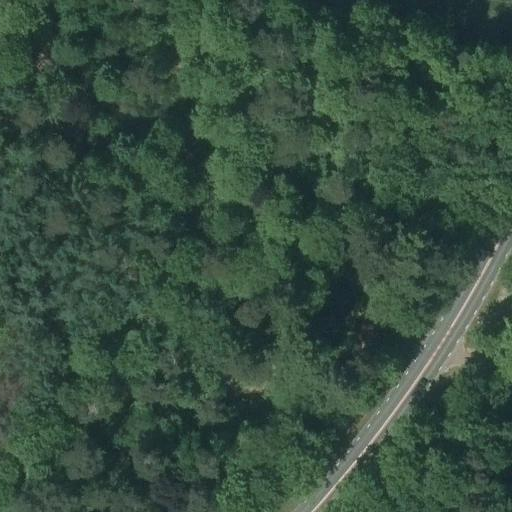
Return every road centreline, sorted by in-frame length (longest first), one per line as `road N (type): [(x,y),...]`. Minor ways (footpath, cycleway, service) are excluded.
road 1 (track): [(0,13),(439,344)]
road 2 (primary): [(312,511),(395,410),(511,213)]
road 3 (unknown): [(345,511),(436,416),(470,366)]
